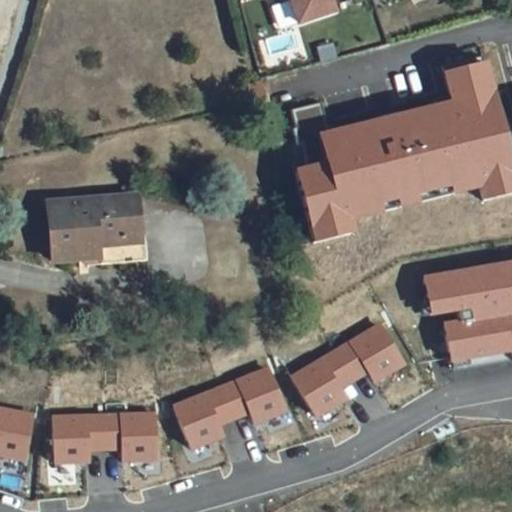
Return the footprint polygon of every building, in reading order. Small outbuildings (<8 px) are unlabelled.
[(295,0),(301,17),(332,6),(329,0),(295,0)] [(299,169),(316,237),(350,228),(347,214),(483,180),(486,194),(511,187),(511,167),(486,63),(448,72),(455,101),(327,133),(320,105),(294,112),(297,126),(293,127),(298,146),(302,145),(307,167),(299,169)] [(252,99),(267,95),(262,77),(248,80),(252,99)] [(37,198),(40,264),(139,259),(135,192),(37,198)] [(511,264),(428,279),(433,311),(474,304),(477,321),(451,325),(456,358),(511,348),(511,264)] [(382,328),(340,353),(356,379),(370,371),(378,384),(405,369),(382,328)] [(340,353),(295,378),(317,417),(346,401),(339,389),(356,379),(340,353)] [(269,368),(224,386),(235,415),(251,409),(257,423),(286,411),(269,368)] [(224,386),(176,406),(192,447),(222,435),(217,422),(235,415),(224,386)] [(0,408),(0,454),(24,459),(32,414),(0,408)] [(155,414),(108,416),(109,448),(126,446),(127,461),(158,459),(155,414)] [(55,419),(58,464),(91,462),(90,449),(109,448),(108,416),(55,419)]
